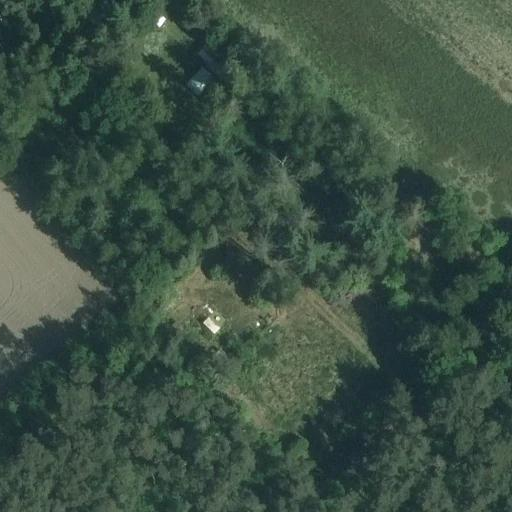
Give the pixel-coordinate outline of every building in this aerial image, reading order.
[(231,51),(225,45),(226,43),(221,38),(212,47),(209,44),(196,57),(218,79),(232,66),(223,58),(231,51)] [(103,74),(131,74),(131,61),(103,61),(103,74)] [(213,82),(203,71),(187,89),(198,99),(213,82)] [(56,90),(40,104),(47,112),(63,98),(56,90)] [(27,172),(54,172),(53,142),(26,143),(27,172)] [(60,210),(68,201),(67,200),(53,187),(49,182),(42,189),(45,193),(45,194),(52,201),(51,202),(58,209),(60,210)] [(162,314),(178,300),(171,293),(155,306),(162,314)] [(249,325),(259,315),(246,300),(235,310),(249,325)] [(218,320),(205,307),(200,313),(199,311),(190,320),(214,342),(223,333),(214,325),(218,320)] [(179,341),(194,358),(202,351),(187,334),(179,341)]
